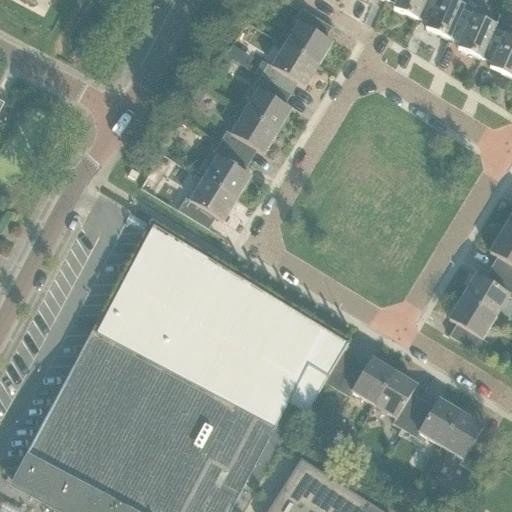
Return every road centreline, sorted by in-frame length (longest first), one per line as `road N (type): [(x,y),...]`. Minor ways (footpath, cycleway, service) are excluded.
road 1 (residential): [(397,337),(248,249),(359,67)]
road 2 (unclassified): [(125,117),(66,198),(0,330)]
road 3 (residential): [(397,337),(506,155)]
road 4 (residential): [(359,67),(506,155)]
road 5 (residential): [(125,117),(0,56)]
road 6 (unclassified): [(189,0),(125,117)]
road 7 (residential): [(506,405),(397,337)]
